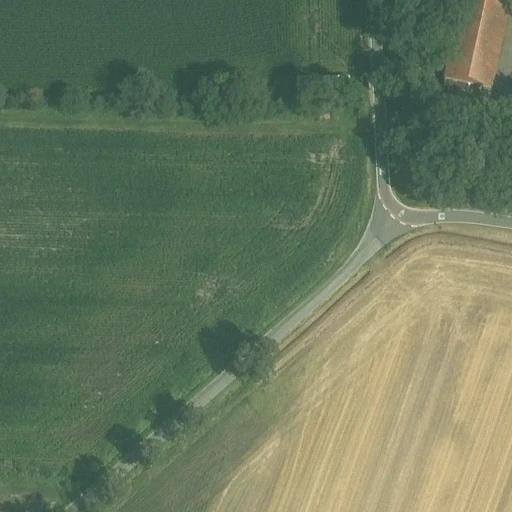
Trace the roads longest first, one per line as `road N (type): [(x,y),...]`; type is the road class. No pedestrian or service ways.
road 1 (unclassified): [(387,222),(76,511)]
road 2 (unclassified): [(387,222),(377,0)]
road 3 (unclassified): [(511,226),(473,218),(387,222)]
